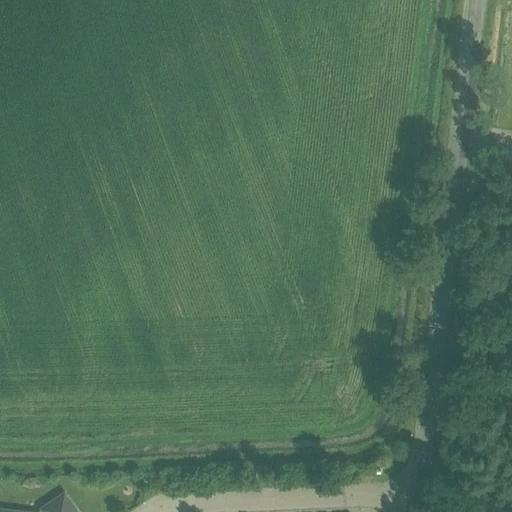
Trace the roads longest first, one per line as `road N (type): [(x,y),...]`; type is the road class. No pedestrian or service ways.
road 1 (unclassified): [(425,431),(471,0)]
road 2 (residential): [(160,511),(169,504),(417,496)]
